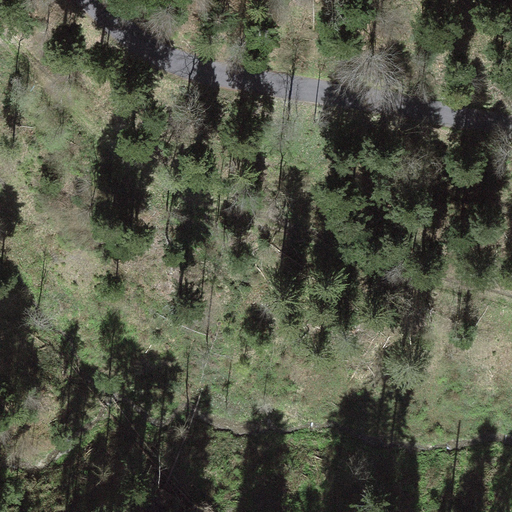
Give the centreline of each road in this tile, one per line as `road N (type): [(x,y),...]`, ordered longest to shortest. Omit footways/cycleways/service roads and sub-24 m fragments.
road 1 (track): [(511,302),(308,247),(147,175),(0,33)]
road 2 (unclassified): [(511,122),(194,68),(144,46),(91,0)]
